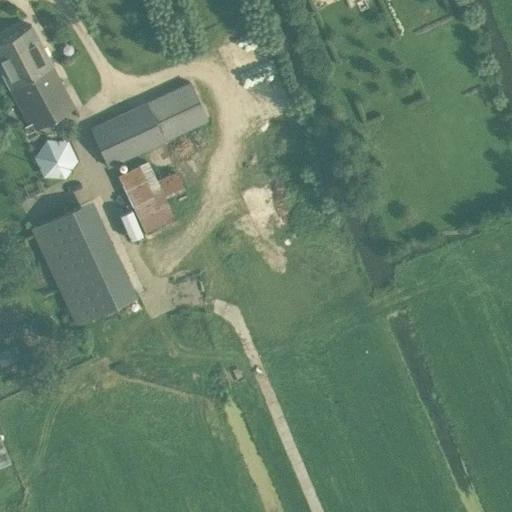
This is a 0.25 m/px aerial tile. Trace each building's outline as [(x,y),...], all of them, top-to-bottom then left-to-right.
[(29,133),(73,106),(52,65),(51,65),(31,24),(0,39),(0,69),(9,87),(8,88),(30,125),(27,127),(29,133)] [(107,166),(207,120),(190,82),(90,128),(107,166)] [(147,160),(117,175),(145,234),(175,220),(165,197),(183,189),(174,171),(156,179),(147,160)] [(76,322),(119,302),(76,206),(32,226),(76,322)] [(21,357),(40,349),(34,335),(15,344),(21,357)]
